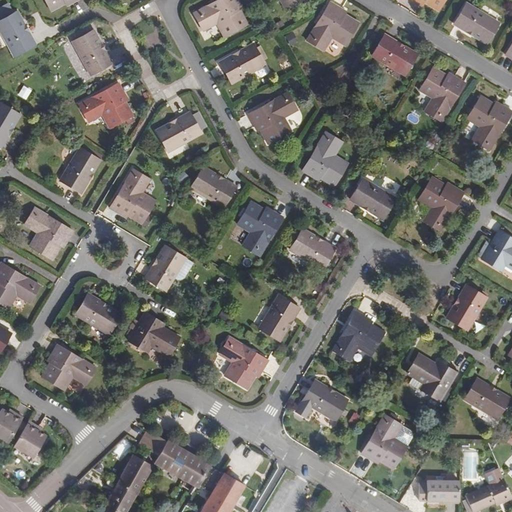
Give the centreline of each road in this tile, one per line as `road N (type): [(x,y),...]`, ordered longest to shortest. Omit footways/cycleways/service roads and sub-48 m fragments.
road 1 (residential): [(95,445),(13,383),(80,261)]
road 2 (residential): [(258,435),(374,239)]
road 3 (residential): [(171,0),(174,22),(240,145),(278,181)]
road 4 (residential): [(374,239),(432,274),(447,272),(511,170)]
road 5 (residential): [(95,445),(140,404),(171,391),(258,435)]
road 6 (residential): [(511,82),(373,0)]
road 7 (residential): [(258,435),(384,511)]
road 8 (residential): [(80,261),(102,224),(140,247),(118,283)]
